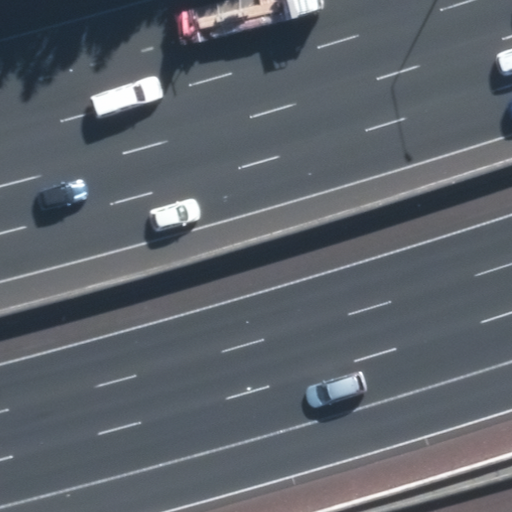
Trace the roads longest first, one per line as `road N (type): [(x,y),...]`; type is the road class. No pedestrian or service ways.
road 1 (motorway): [(511,257),(0,408)]
road 2 (motorway): [(0,230),(511,80)]
